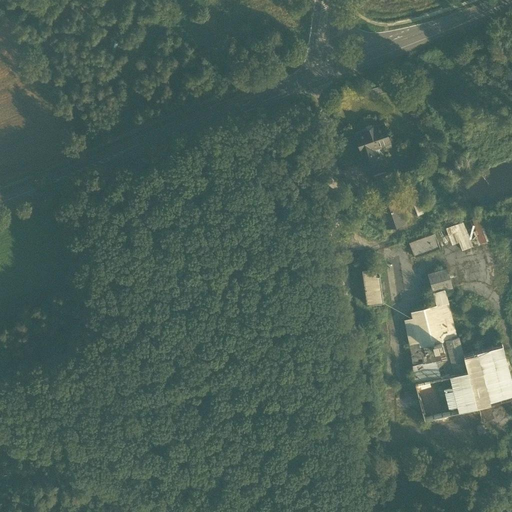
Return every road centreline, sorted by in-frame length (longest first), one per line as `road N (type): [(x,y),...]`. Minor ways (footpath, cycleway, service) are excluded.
road 1 (secondary): [(0,201),(318,74)]
road 2 (track): [(344,254),(374,511)]
road 3 (track): [(60,178),(80,266),(81,331),(76,347),(0,384)]
road 4 (residential): [(318,74),(344,254)]
